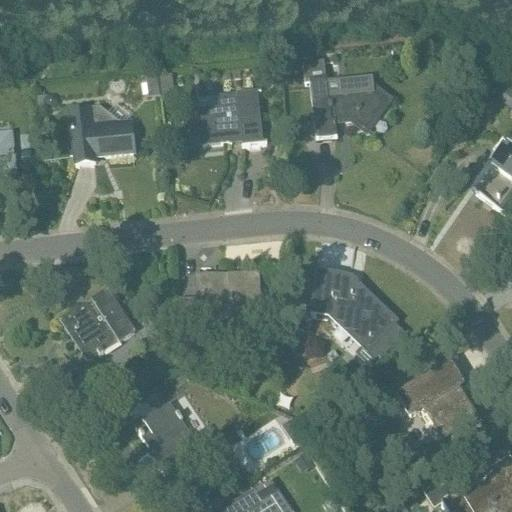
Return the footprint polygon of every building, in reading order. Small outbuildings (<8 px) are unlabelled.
[(296,71),(295,58),(285,59),(287,72),(296,71)] [(279,73),(278,60),(270,61),(271,74),(279,73)] [(491,78),(471,67),(463,80),(483,91),(491,78)] [(172,77),(160,78),(163,102),(175,100),(172,77)] [(373,87),(372,80),(327,85),(326,82),(309,84),(315,143),(337,141),(335,123),(349,121),(366,133),(391,100),(373,87)] [(499,102),(507,92),(497,84),(490,94),(499,102)] [(511,92),(509,90),(507,92),(499,102),(511,111),(511,92)] [(263,145),(257,94),(216,98),(217,110),(198,112),(202,147),(241,143),(242,147),(263,145)] [(48,110),(53,110),(57,106),(57,100),(53,97),(47,97),(44,101),(44,107),(48,110)] [(92,128),(91,111),(69,113),(74,169),(95,167),(94,160),(134,156),(130,124),(92,128)] [(0,139),(0,180),(12,179),(10,163),(14,162),(11,138),(0,139)] [(511,152),(503,147),(472,195),(475,197),(499,214),(511,194),(511,152)] [(200,327),(235,325),(234,310),(261,308),(259,276),(227,276),(228,281),(198,283),(200,327)] [(395,322),(361,291),(364,282),(316,276),(310,321),(336,325),(338,309),(349,310),(354,314),(345,333),(366,353),(395,322)] [(99,361),(105,358),(103,356),(135,335),(107,293),(86,307),(88,310),(68,323),(82,344),(81,345),(91,362),(97,358),(99,361)] [(157,333),(171,325),(161,310),(147,318),(157,333)] [(195,347),(183,347),(184,364),(196,363),(195,347)] [(474,421),(454,390),(459,387),(449,370),(396,402),(409,423),(422,415),(441,446),(464,431),(465,433),(468,431),(466,426),(474,421)] [(176,416),(169,405),(144,422),(142,419),(131,425),(162,472),(167,468),(175,480),(197,466),(193,460),(216,445),(207,430),(192,440),(181,423),(183,422),(178,415),(176,416)] [(294,448),(305,440),(292,423),(282,430),(294,448)] [(314,469),(306,455),(294,462),(302,476),(314,469)] [(511,511),(511,479),(511,478),(511,469),(510,466),(484,481),(486,484),(458,501),(465,511),(511,511)] [(265,511),(266,511),(254,493),(225,511),(265,511)]
